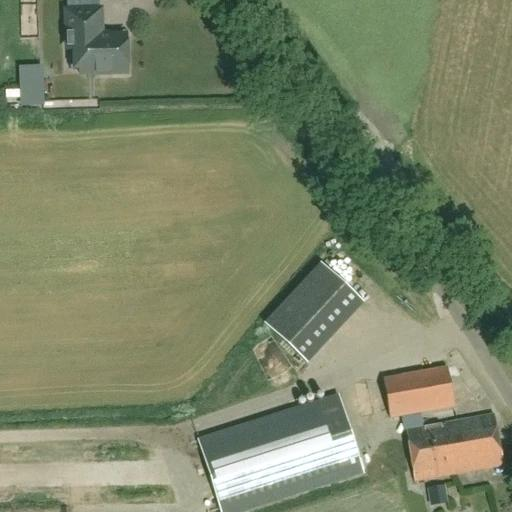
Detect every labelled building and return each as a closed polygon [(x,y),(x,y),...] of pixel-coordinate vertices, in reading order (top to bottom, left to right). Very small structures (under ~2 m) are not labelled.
[(125,38),(100,38),(99,10),(66,11),(67,50),(78,50),(78,75),(125,74),(125,38)] [(312,331),(340,321),(328,288),(300,298),(312,331)] [(389,420),(455,408),(448,369),(383,381),(389,420)] [(221,511),(245,511),(362,475),(337,398),(199,442),(221,511)] [(414,483),(504,467),(495,416),(406,432),(414,483)]
